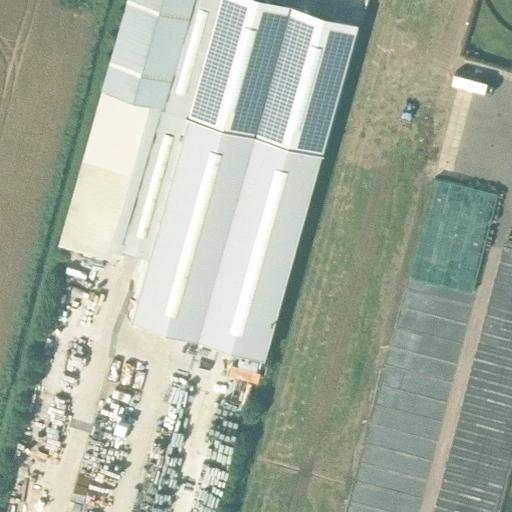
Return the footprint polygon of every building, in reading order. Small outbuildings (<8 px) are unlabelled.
[(128,0),(61,241),(122,259),(127,241),(123,240),(162,104),(164,105),(193,0),(128,0)] [(149,256),(132,316),(266,354),(324,146),(358,20),(285,0),(218,0),(188,109),(190,110),(189,112),(149,256)] [(497,191),(437,175),(412,275),(474,291),(497,191)] [(422,511),(466,306),(469,306),(456,292),(454,302),(443,300),(434,308),(425,297),(420,296),(403,276),(353,511),(422,511)] [(246,353),(236,391),(258,396),(267,358),(246,353)]
